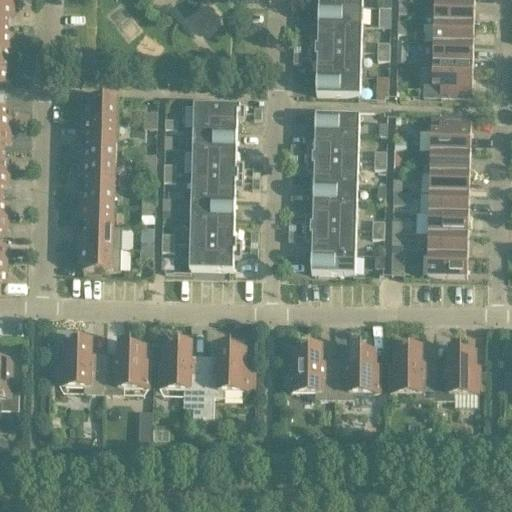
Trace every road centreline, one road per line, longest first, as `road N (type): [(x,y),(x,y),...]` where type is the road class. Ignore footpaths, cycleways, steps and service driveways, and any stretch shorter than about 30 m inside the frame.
road 1 (residential): [(496,318),(505,0)]
road 2 (residential): [(269,315),(277,0)]
road 3 (residential): [(38,308),(50,0)]
road 4 (residential): [(269,315),(38,308)]
road 5 (residential): [(496,318),(269,315)]
